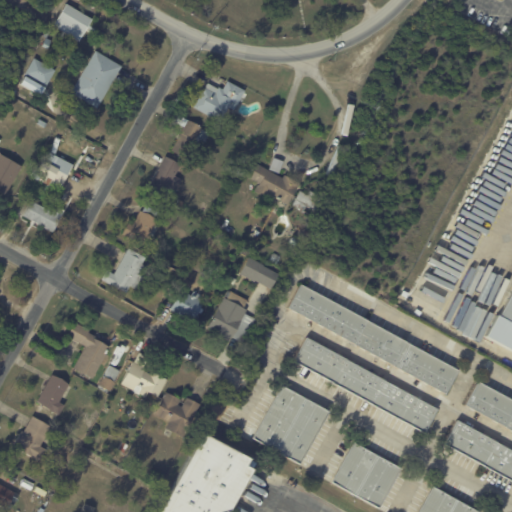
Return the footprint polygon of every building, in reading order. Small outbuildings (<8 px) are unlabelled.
[(71,34),(78,24),(88,31),(81,41),(71,34)] [(42,47),(45,42),(51,45),(48,50),(42,47)] [(120,69),(97,108),(71,93),(96,51),(121,67),(120,69)] [(33,58),(55,71),(46,87),(36,81),(35,82),(26,77),(27,76),(24,75),(33,58)] [(242,102),(237,111),(232,108),(224,122),(197,107),(208,88),(209,88),(211,84),(222,89),(222,88),(227,90),(231,81),(248,91),(242,102)] [(172,149),(178,139),(177,138),(184,126),(176,121),(180,114),(203,128),(210,132),(202,147),(198,144),(189,159),(172,149)] [(66,178),(60,192),(32,178),(46,151),(73,166),(66,178)] [(21,168),(2,200),(0,198),(0,153),(2,155),(1,155),(21,168)] [(170,202),(147,190),(166,155),(181,164),(175,175),(182,179),(170,202)] [(269,170),(283,178),(285,174),(300,183),(289,205),(279,199),(277,202),(255,190),(259,183),(250,178),(257,164),(269,170)] [(295,201),(301,190),(308,195),(311,190),(321,196),(318,200),(321,201),(316,210),(304,204),(300,212),(292,207),(295,201)] [(65,202),(57,197),(60,191),(69,196),(65,202)] [(203,200),(211,205),(207,211),(200,207),(203,200)] [(57,207),(65,211),(52,234),(22,216),(31,201),(47,210),(49,205),(54,208),(55,206),(57,207)] [(137,217),(141,210),(143,211),(146,205),(159,212),(156,218),(161,221),(153,236),(149,234),(144,245),(123,233),(129,222),(133,224),(137,217)] [(295,245),(290,242),(293,236),(299,240),(295,245)] [(126,293),(102,279),(107,269),(114,274),(129,247),(146,257),(143,263),(148,266),(136,288),(130,285),(126,293)] [(274,253),(281,256),(277,264),(270,261),(274,253)] [(271,288),(256,280),(255,281),(240,273),(250,256),(265,264),(264,265),(279,273),(271,288)] [(236,281),(234,284),(229,281),(232,276),(237,279),(236,281)] [(458,369),(460,370),(446,395),(289,307),(303,282),(458,369)] [(189,319),(171,308),(182,289),(192,295),(195,290),(203,295),(200,299),(204,302),(193,321),(189,319)] [(236,293),(248,299),(244,307),(247,309),(246,312),(257,319),(252,327),(251,326),(242,342),(232,337),(230,341),(215,333),(216,330),(209,326),(225,297),(228,298),(232,291),(236,293)] [(511,350),(486,336),(498,315),(500,316),(511,294),(511,350)] [(93,378),(74,367),(86,346),(67,335),(75,321),(90,330),(89,332),(96,336),(95,338),(110,347),(93,378)] [(438,410),(425,433),(294,360),(307,337),(347,359),(438,410)] [(141,352),(150,357),(145,366),(168,379),(158,397),(149,392),(146,397),(140,393),(140,395),(132,391),(133,389),(122,383),(134,361),(135,361),(140,352),(141,352)] [(111,365),(121,371),(115,381),(116,381),(110,391),(99,385),(104,375),(105,376),(111,365)] [(68,385),(59,401),(65,404),(59,415),(36,402),(52,374),(69,383),(68,385)] [(479,382),(511,399),(511,430),(466,405),(479,382)] [(330,411),(300,464),(254,437),(283,385),(330,411)] [(181,399),(178,404),(182,407),(187,397),(200,404),(183,437),(166,428),(169,422),(155,414),(166,392),(181,399)] [(105,406),(110,409),(105,418),(100,415),(105,406)] [(46,435),(40,445),(46,449),(39,461),(14,447),(15,445),(14,444),(22,430),(23,431),(33,415),(51,426),(46,435)] [(511,450),(511,481),(445,444),(458,421),(511,450)] [(252,473),(231,510),(229,510),(227,511),(160,511),(206,432),(251,458),(250,459),(256,462),(253,468),(254,468),(252,473)] [(124,452),(119,449),(123,442),(129,445),(124,452)] [(400,467),(402,468),(380,508),(333,482),(355,442),(400,467)] [(148,470),(159,476),(155,484),(144,478),(148,470)] [(0,485),(14,493),(5,509),(0,506),(0,485)] [(434,488),(478,511),(419,511),(433,487),(434,488)]
